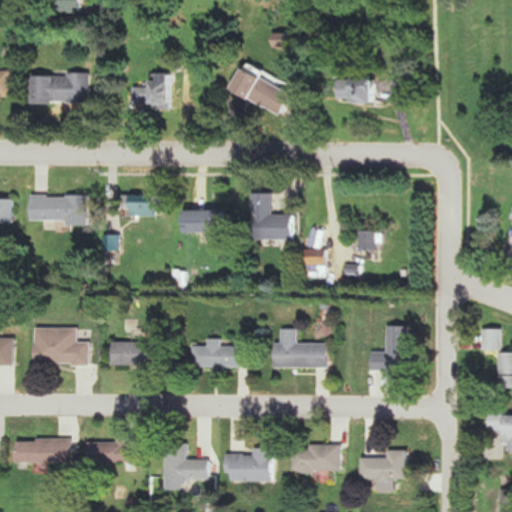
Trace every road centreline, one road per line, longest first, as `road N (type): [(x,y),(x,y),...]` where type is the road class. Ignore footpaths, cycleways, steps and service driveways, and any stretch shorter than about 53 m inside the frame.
road 1 (residential): [(451,282),(454,165),(436,156),(0,151)]
road 2 (residential): [(448,415),(0,406)]
road 3 (residential): [(445,511),(451,282)]
